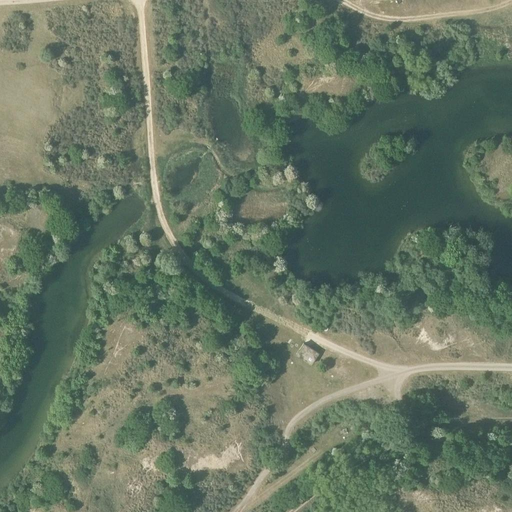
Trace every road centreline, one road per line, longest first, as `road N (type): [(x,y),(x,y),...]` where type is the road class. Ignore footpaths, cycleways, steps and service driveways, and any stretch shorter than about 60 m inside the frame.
road 1 (track): [(393,372),(237,299),(196,273),(177,249),(155,190),(142,0)]
road 2 (track): [(291,511),(342,472),(411,442),(511,449)]
road 3 (track): [(236,511),(281,455),(286,430),(325,398),(393,372)]
road 4 (track): [(340,0),(390,19),(511,0)]
road 5 (track): [(393,372),(396,397),(413,418),(511,419)]
